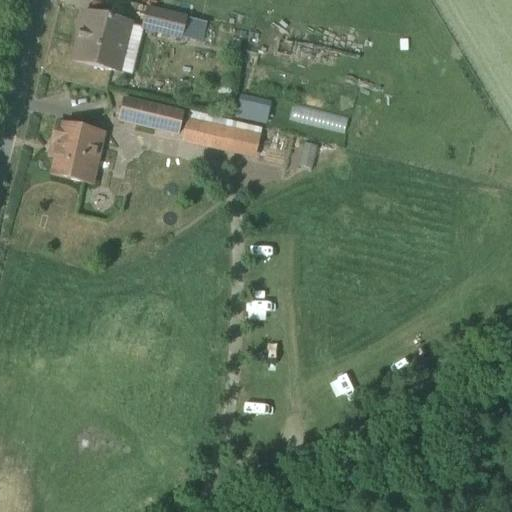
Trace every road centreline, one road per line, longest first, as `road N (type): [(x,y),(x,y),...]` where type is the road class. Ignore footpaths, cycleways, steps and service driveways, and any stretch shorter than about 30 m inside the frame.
road 1 (unclassified): [(511,337),(217,511)]
road 2 (unclassified): [(36,0),(0,150)]
